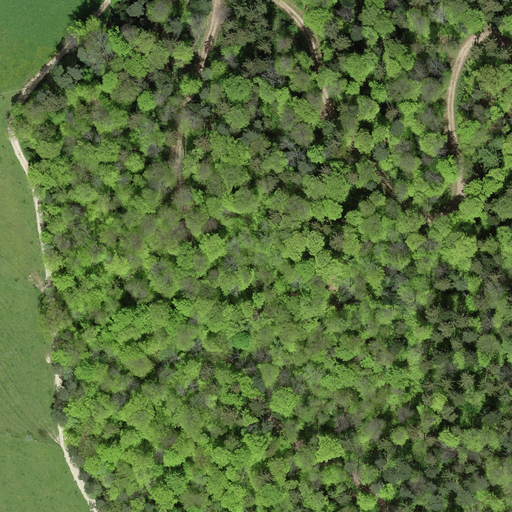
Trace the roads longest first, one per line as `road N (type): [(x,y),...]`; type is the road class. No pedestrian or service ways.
road 1 (track): [(390,511),(268,417),(224,351),(201,291),(178,149),(215,0)]
road 2 (track): [(105,0),(13,108),(10,133),(34,190),(60,431),(78,480),(102,511)]
road 3 (track): [(511,54),(478,40),(460,54),(450,109),(462,198),(433,218),(413,214),(332,116),(307,32),(277,0)]
